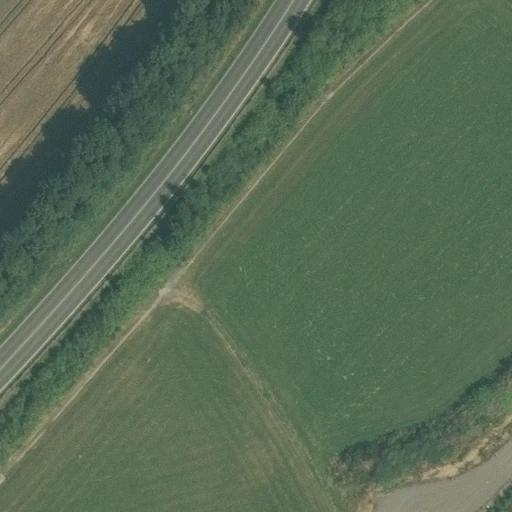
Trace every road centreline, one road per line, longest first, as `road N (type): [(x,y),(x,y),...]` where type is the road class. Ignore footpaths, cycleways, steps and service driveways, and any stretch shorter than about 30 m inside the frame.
road 1 (primary): [(0,353),(221,100),(291,0)]
road 2 (track): [(170,288),(199,309),(275,407),(332,511)]
road 3 (track): [(0,480),(170,288)]
